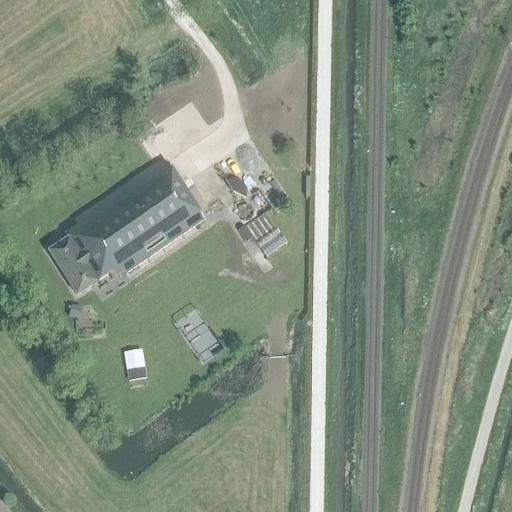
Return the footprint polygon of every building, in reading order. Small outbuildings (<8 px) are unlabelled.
[(195,87),(170,105),(184,126),(209,108),(195,87)] [(93,189),(136,160),(125,143),(82,173),(93,189)] [(125,275),(204,222),(162,161),(71,223),(75,229),(64,236),(67,240),(48,253),(77,296),(108,275),(112,281),(123,273),(125,275)] [(75,319),(78,308),(71,306),(68,317),(75,319)] [(141,377),(140,370),(129,371),(130,378),(141,377)]
